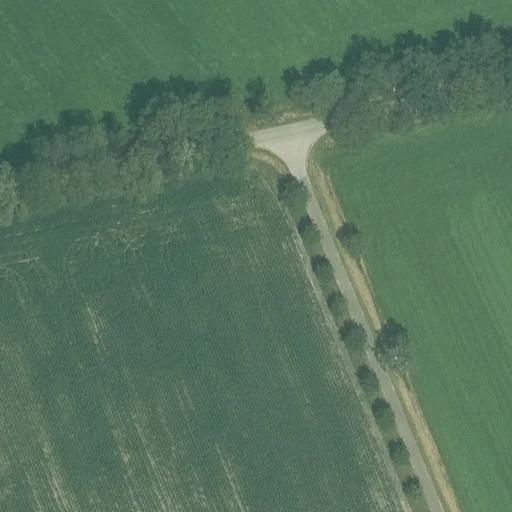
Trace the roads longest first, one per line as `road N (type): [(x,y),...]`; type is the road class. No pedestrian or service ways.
road 1 (unclassified): [(436,511),(279,133)]
road 2 (unclassified): [(0,193),(279,133)]
road 3 (unclassified): [(279,133),(511,84)]
